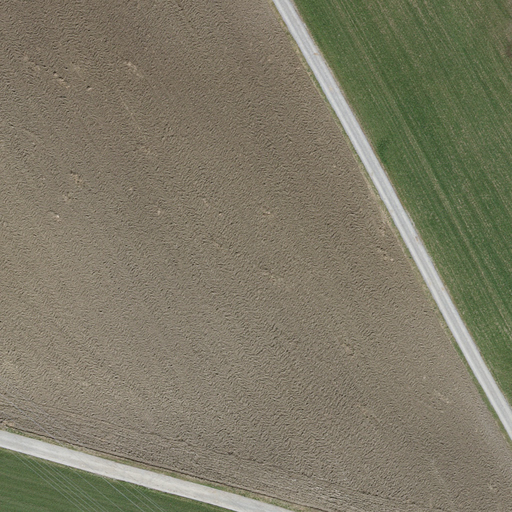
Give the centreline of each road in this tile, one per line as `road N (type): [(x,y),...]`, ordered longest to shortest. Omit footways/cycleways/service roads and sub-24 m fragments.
road 1 (track): [(511,423),(279,0)]
road 2 (track): [(260,511),(0,440)]
